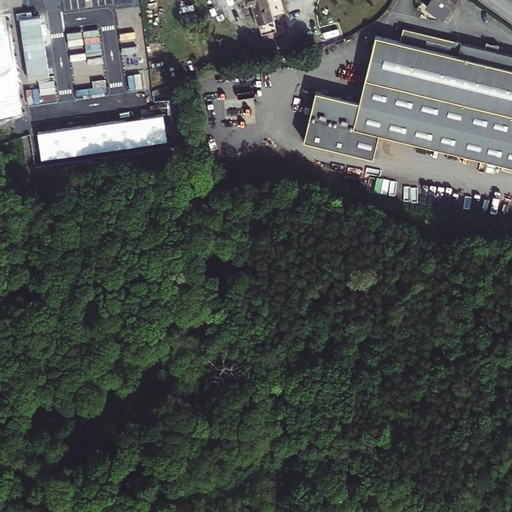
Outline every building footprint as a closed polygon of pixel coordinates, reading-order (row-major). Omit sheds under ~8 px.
[(238,0),(244,17),(255,13),(261,34),(275,30),(266,0),(238,0)] [(431,0),(426,7),(441,18),(454,0),(431,0)] [(395,40),(370,35),(354,102),(310,92),(299,141),(368,157),(374,133),(511,164),(511,53),(493,50),(495,45),(482,42),(481,47),(398,27),(395,40)] [(0,117),(22,115),(19,85),(7,86),(6,80),(0,80),(0,117)] [(38,131),(42,158),(168,139),(164,112),(38,131)]
